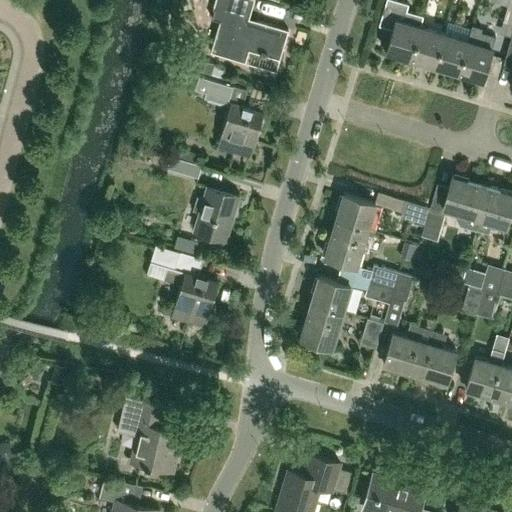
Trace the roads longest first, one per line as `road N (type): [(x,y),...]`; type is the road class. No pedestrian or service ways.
road 1 (residential): [(268,385),(262,301),(316,108)]
road 2 (residential): [(511,449),(268,385)]
road 3 (residential): [(511,162),(316,108)]
road 4 (residential): [(0,189),(33,45),(19,21),(0,11)]
road 5 (residential): [(214,511),(268,385)]
